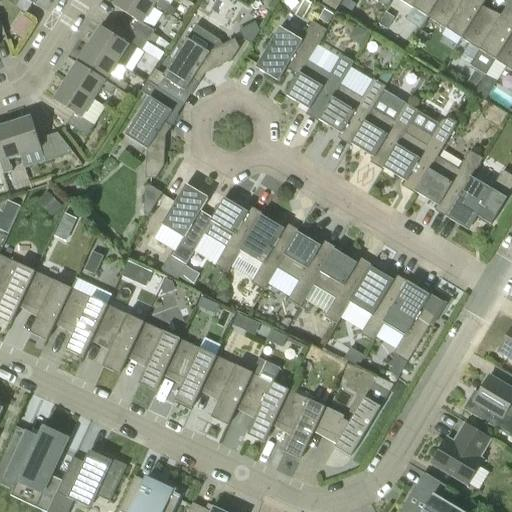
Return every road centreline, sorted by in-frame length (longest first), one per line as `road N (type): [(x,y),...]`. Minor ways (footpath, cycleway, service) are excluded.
road 1 (residential): [(496,295),(376,483),(330,508),(301,506),(0,370)]
road 2 (residential): [(496,295),(264,152)]
road 3 (residential): [(264,152),(262,120),(232,99),(200,111),(201,149),(230,167)]
road 4 (residential): [(0,97),(37,70),(84,0)]
